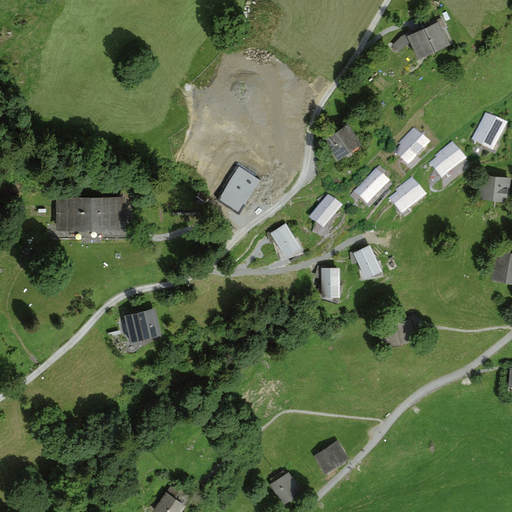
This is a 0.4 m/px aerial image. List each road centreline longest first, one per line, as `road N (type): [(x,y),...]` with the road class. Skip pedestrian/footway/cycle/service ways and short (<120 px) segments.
road 1 (residential): [(0,398),(112,301),(197,272),(297,187),(321,103),(388,0)]
road 2 (residential): [(305,511),(410,400),(467,370),(511,333)]
road 3 (track): [(511,93),(411,171)]
